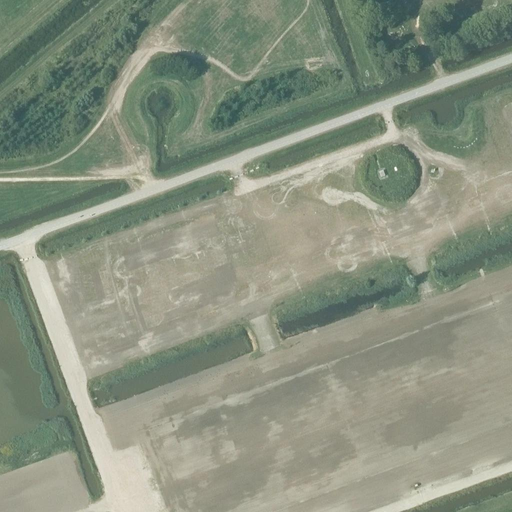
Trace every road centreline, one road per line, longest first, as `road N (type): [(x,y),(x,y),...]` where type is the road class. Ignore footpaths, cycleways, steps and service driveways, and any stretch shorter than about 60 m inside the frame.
road 1 (unknown): [(307,0),(249,79),(207,58),(147,50),(79,145),(52,164),(0,171)]
road 2 (track): [(120,511),(19,239)]
road 3 (track): [(231,160),(243,189),(394,134),(382,104)]
road 4 (track): [(511,465),(385,511)]
